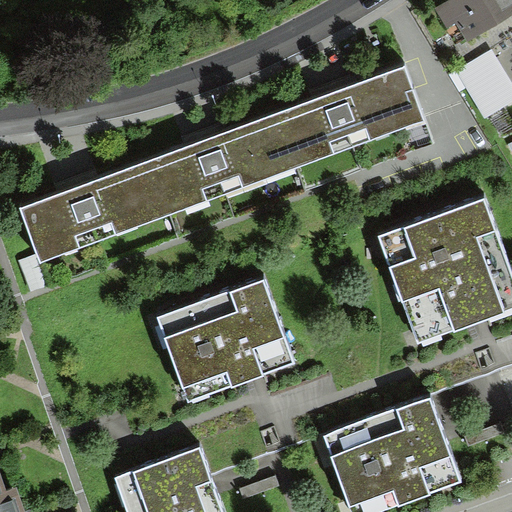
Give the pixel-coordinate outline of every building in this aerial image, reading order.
[(511,6),(511,0),(440,0),(435,4),(448,24),(457,18),(468,35),(511,6)] [(511,99),(511,78),(492,46),(449,73),(460,89),(467,85),(486,116),(511,99)] [(65,188),(23,203),(44,260),(427,120),(406,63),(319,95),(191,142),(65,188)] [(381,235),(419,342),(477,321),(511,308),(511,268),(486,196),(407,224),(407,225),(381,235)] [(158,304),(189,388),(252,365),(294,350),(263,264),(231,276),(231,277),(158,304)] [(325,435),(352,511),(373,511),(462,480),(443,426),(431,394),(396,406),(397,408),(325,435)] [(501,419),(466,433),(469,443),(505,429),(501,419)] [(118,477),(131,511),(228,511),(221,491),(204,444),(136,469),(137,470),(118,477)] [(0,500),(12,496),(9,490),(1,466),(0,463),(0,500)] [(276,472),(240,485),(243,495),(279,482),(276,472)] [(28,511),(19,487),(9,490),(12,496),(0,500),(0,511),(28,511)]
